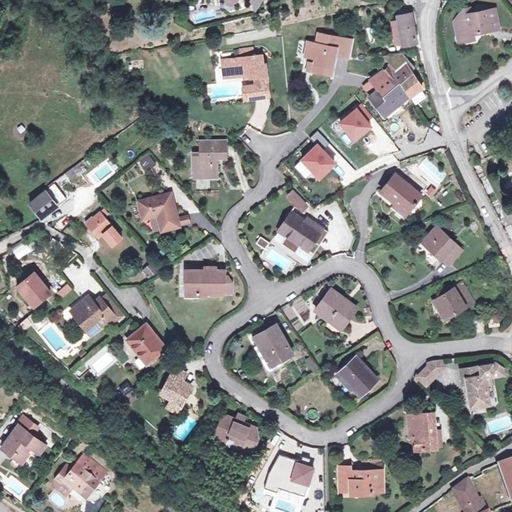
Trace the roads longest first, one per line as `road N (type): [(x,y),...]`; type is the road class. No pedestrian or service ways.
road 1 (residential): [(263,304),(213,344),(217,372),(298,431),(323,437),(360,421),(399,392),(411,357)]
road 2 (residential): [(0,330),(221,511)]
road 3 (residential): [(411,357),(347,260),(263,304)]
road 4 (residential): [(263,304),(230,230),(271,186),(268,148),(249,137)]
road 5 (tertiary): [(511,265),(465,174),(444,111)]
road 6 (residential): [(106,282),(71,239),(42,224),(0,244)]
